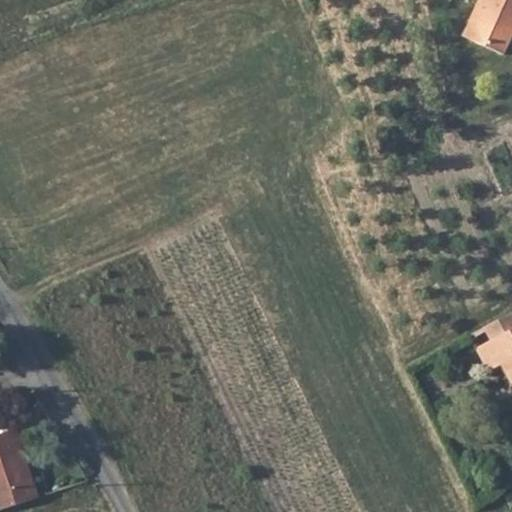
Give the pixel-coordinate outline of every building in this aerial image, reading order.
[(488,48),(511,1),(511,0),(479,0),(463,36),(488,48)] [(511,1),(488,48),(498,52),(503,55),(511,36),(511,1)] [(511,152),(508,143),(491,151),(510,193),(511,192),(511,152)] [(511,312),(482,329),(490,342),(475,350),(488,373),(501,365),(511,384),(511,402),(503,407),(511,422),(511,312)] [(0,433),(0,510),(36,498),(14,429),(0,433)]
